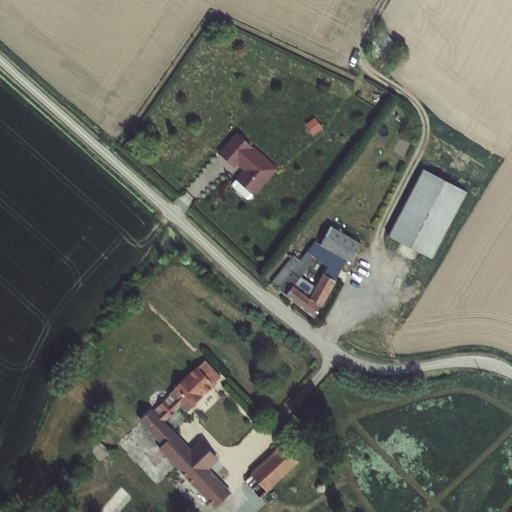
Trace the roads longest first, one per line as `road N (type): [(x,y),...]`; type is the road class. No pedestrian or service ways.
road 1 (residential): [(0,60),(316,339)]
road 2 (track): [(388,0),(357,67),(429,114),(316,339)]
road 3 (unclassified): [(316,339),(378,368),(471,360),(511,373)]
